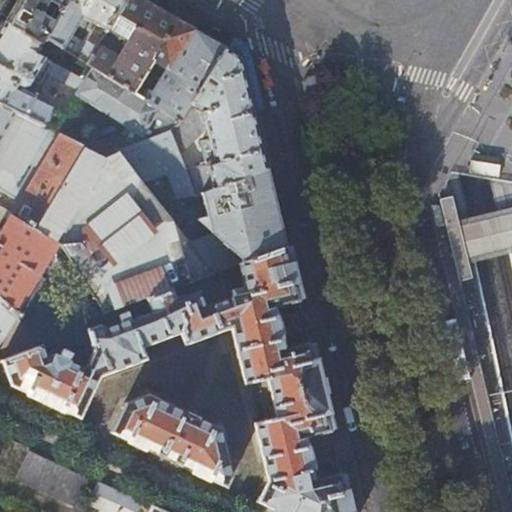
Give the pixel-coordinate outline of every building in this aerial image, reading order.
[(0,0),(0,9),(10,15),(18,0),(0,0)] [(7,19),(6,22),(40,43),(44,37),(67,0),(18,0),(10,15),(7,19)] [(67,0),(44,37),(86,64),(126,0),(67,0)] [(150,3),(144,0),(126,0),(86,64),(92,68),(134,93),(153,61),(168,69),(194,29),(150,3)] [(30,80),(38,85),(46,72),(80,90),(86,80),(85,80),(36,53),(42,44),(40,43),(6,22),(2,29),(0,32),(0,104),(16,113),(55,132),(67,111),(18,87),(19,85),(21,86),(28,85),(30,80)] [(206,36),(194,29),(168,69),(147,102),(180,123),(226,47),(206,36)] [(241,56),(238,54),(226,47),(180,123),(171,132),(195,196),(268,167),(255,112),(242,58),(241,56)] [(92,68),(85,80),(86,80),(80,90),(77,94),(150,140),(171,132),(180,123),(147,102),(144,100),(137,95),(134,93),(92,68)] [(309,75),(303,81),(307,96),(314,98),(321,96),(316,74),(309,75)] [(140,89),(137,95),(144,100),(148,94),(140,89)] [(0,140),(16,113),(0,104),(0,140)] [(55,132),(16,113),(0,140),(0,189),(19,201),(59,134),(55,132)] [(171,132),(150,140),(134,145),(119,151),(143,181),(169,172),(179,200),(184,198),(186,205),(190,208),(204,205),(208,217),(197,219),(214,234),(188,240),(214,273),(242,263),(286,246),(278,210),(268,167),(195,196),(171,132)] [(84,146),(59,134),(19,201),(12,213),(35,229),(84,146)] [(104,156),(119,151),(134,145),(122,137),(97,146),(95,151),(104,156)] [(95,151),(84,146),(35,229),(58,243),(47,263),(58,269),(70,261),(104,314),(148,298),(175,288),(214,273),(188,240),(143,181),(119,151),(104,156),(95,151)] [(511,180),(502,179),(510,214),(511,220),(511,180)] [(453,196),(441,199),(460,280),(472,277),(468,259),(460,226),(453,196)] [(58,243),(35,229),(12,213),(11,214),(3,209),(0,215),(0,229),(2,230),(0,232),(0,300),(17,317),(33,334),(43,344),(51,341),(61,342),(35,313),(22,305),(47,263),(58,243)] [(511,220),(510,214),(460,226),(468,259),(511,248),(511,220)] [(286,246),(242,263),(249,294),(208,306),(201,291),(179,299),(175,288),(148,298),(153,311),(134,320),(144,347),(182,333),(187,344),(233,329),(246,385),(258,382),(268,421),(325,405),(309,341),(286,346),(281,325),(277,305),(299,300),(292,270),(286,246)] [(17,317),(0,300),(0,343),(1,342),(2,343),(17,317)] [(100,325),(89,330),(92,344),(89,344),(91,350),(83,368),(97,377),(148,359),(144,347),(134,320),(107,328),(100,325)] [(78,337),(76,343),(89,344),(92,344),(89,330),(81,332),(78,337)] [(43,344),(33,334),(26,341),(30,349),(41,345),(43,344)] [(41,345),(30,349),(0,360),(0,362),(7,385),(78,418),(97,377),(83,368),(51,353),(44,356),(41,345)] [(110,433),(228,488),(232,478),(220,429),(147,395),(125,403),(110,433)] [(325,405),(268,421),(255,424),(268,482),(258,503),(277,511),(350,511),(340,471),(317,477),(313,457),(308,436),(331,430),(325,405)] [(19,479),(73,503),(83,480),(29,456),(19,479)] [(89,502),(109,511),(135,511),(139,504),(98,484),(89,502)]
